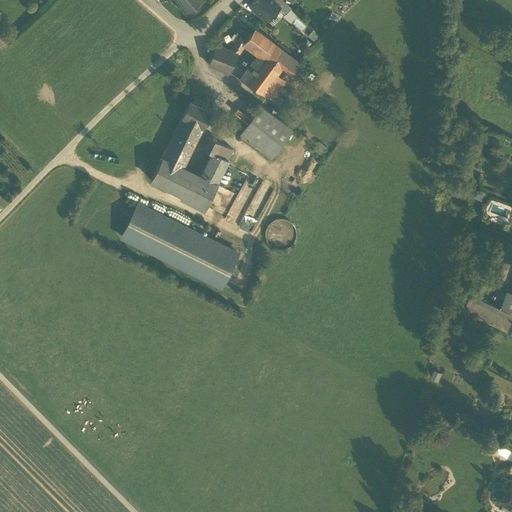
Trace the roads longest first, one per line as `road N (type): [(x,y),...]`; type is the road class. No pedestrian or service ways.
road 1 (track): [(193,35),(45,172),(0,225)]
road 2 (track): [(0,375),(135,511)]
road 3 (unknown): [(193,35),(206,61),(201,171)]
